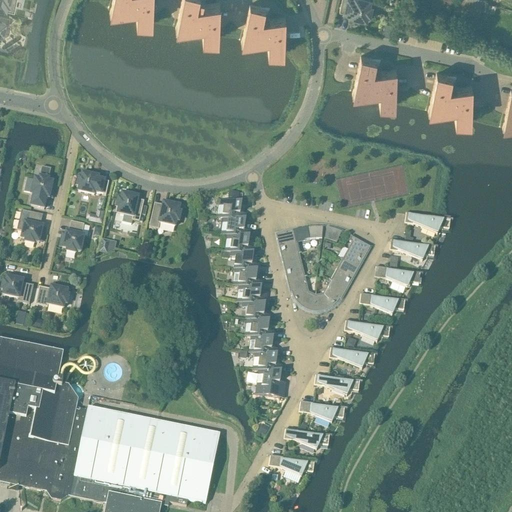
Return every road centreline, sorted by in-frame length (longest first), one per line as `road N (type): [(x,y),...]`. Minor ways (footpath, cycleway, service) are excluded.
road 1 (residential): [(77,134),(111,168),(144,185),(200,191),(253,175)]
road 2 (residential): [(511,81),(325,36)]
road 3 (residential): [(303,383),(262,209)]
road 4 (residential): [(303,383),(383,233)]
road 5 (residential): [(253,175),(305,121),(325,36)]
road 6 (residential): [(225,511),(303,383)]
road 7 (residential): [(77,134),(43,272)]
road 8 (residential): [(383,233),(262,209)]
